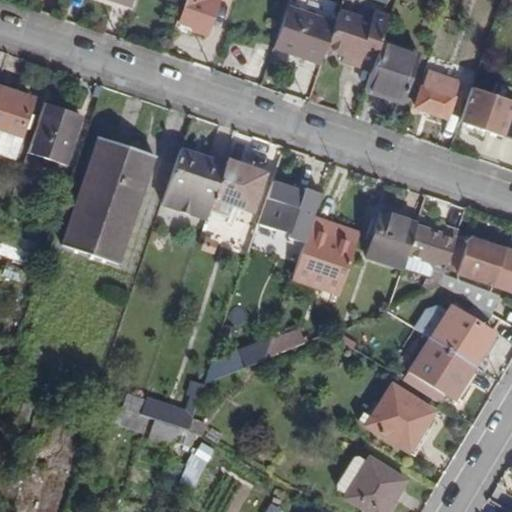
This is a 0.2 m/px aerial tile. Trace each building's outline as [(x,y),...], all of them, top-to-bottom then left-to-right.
[(187,0),(181,18),(199,25),(200,21),(189,17),(194,0),(207,0),(219,4),(212,25),(216,26),(221,12),(224,0),(187,0)] [(212,25),(219,4),(207,0),(194,0),(189,17),(200,21),(212,25)] [(278,46),(325,62),(329,51),(339,22),(292,6),(278,46)] [(360,62),(357,69),(374,75),(384,45),(393,19),(377,13),(372,24),(342,14),(339,22),(329,51),(360,62)] [(216,26),(212,25),(200,21),(199,25),(197,29),(213,35),(216,26)] [(419,57),(384,45),(374,75),(368,90),(403,103),(419,57)] [(27,135),(41,95),(0,81),(0,126),(0,127),(0,143),(22,151),(27,135)] [(451,119),(458,98),(428,88),(421,108),(451,119)] [(459,122),(508,139),(511,126),(511,101),(471,88),(459,122)] [(65,163),(82,114),(47,101),(30,150),(65,163)] [(161,160),(97,138),(59,248),(124,270),(161,160)] [(161,205),(207,221),(210,213),(226,166),(180,150),(161,205)] [(227,161),(226,166),(210,213),(236,222),(241,208),(252,212),(266,174),(227,161)] [(304,192),(273,182),(259,224),(289,234),(287,238),(304,244),(310,228),(322,194),(305,188),(304,192)] [(366,258),(400,270),(400,269),(406,254),(415,228),(417,223),(382,212),(366,258)] [(337,295),(356,245),(310,228),(304,244),(292,278),(337,295)] [(440,237),(415,228),(406,254),(400,269),(432,280),(434,272),(443,275),(458,235),(443,229),(440,237)] [(0,254),(29,264),(35,247),(0,236),(0,254)] [(502,287),(511,254),(511,253),(472,240),(461,272),(502,287)] [(488,317),(494,310),(443,275),(440,285),(488,317)] [(498,341),(457,312),(434,344),(449,354),(476,373),(498,341)] [(253,363),(262,360),(271,336),(244,348),(251,365),(253,363)] [(412,378),(453,407),(476,373),(449,354),(434,344),(412,378)] [(79,410),(83,399),(52,388),(48,401),(67,408),(64,418),(88,426),(92,415),(79,410)] [(106,407),(139,419),(145,403),(111,392),(106,407)] [(410,459),(435,421),(392,394),(368,433),(410,459)] [(26,418),(31,405),(13,399),(8,412),(26,418)] [(187,435),(192,419),(145,403),(139,419),(147,421),(187,435)] [(189,450),(193,437),(187,435),(147,421),(142,435),(189,450)] [(206,444),(198,439),(193,437),(189,450),(200,457),(206,444)] [(338,498),(346,503),(344,506),(353,511),(391,511),(406,488),(368,465),(366,470),(358,465),(353,466),(337,493),(338,498)] [(85,511),(90,497),(75,492),(67,511),(85,511)]
